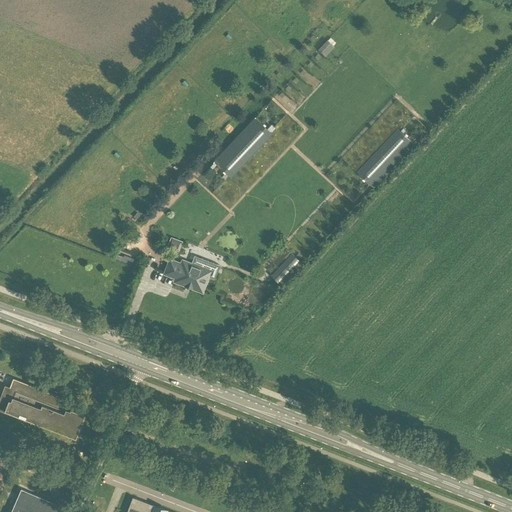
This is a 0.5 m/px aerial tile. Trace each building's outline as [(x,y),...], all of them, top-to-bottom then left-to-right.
[(324,56),(334,45),(327,38),(317,49),(324,56)] [(256,117),(214,161),(229,175),(270,131),(256,117)] [(400,130),(359,174),(374,187),(415,144),(400,130)] [(167,247),(179,252),(183,242),(171,237),(167,247)] [(111,257),(132,265),(134,259),(124,255),(124,257),(118,255),(118,254),(112,252),(111,257)] [(292,254),(271,275),(282,285),(302,263),(292,254)] [(215,279),(220,265),(202,259),(199,266),(182,260),(181,263),(170,259),(164,274),(175,278),(174,281),(186,286),(187,284),(191,286),(191,288),(203,292),(209,277),(215,279)] [(69,400),(14,379),(11,388),(6,386),(0,401),(0,410),(28,421),(28,420),(77,439),(86,415),(72,410),(71,413),(65,411),(69,400)] [(165,477),(162,485),(176,491),(179,484),(165,477)] [(12,511),(65,511),(67,509),(22,490),(12,511)] [(171,511),(161,508),(136,499),(133,497),(127,511),(171,511)]
